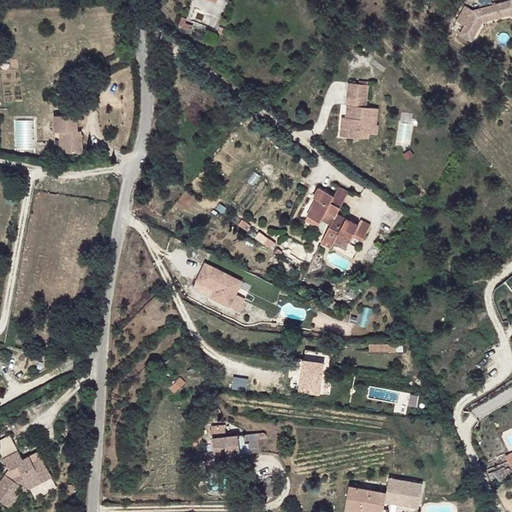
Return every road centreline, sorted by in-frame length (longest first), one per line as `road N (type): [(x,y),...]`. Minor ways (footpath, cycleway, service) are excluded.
road 1 (unclassified): [(135,0),(144,94),(116,253),(93,511)]
road 2 (unknown): [(511,508),(460,422),(463,404),(511,372)]
